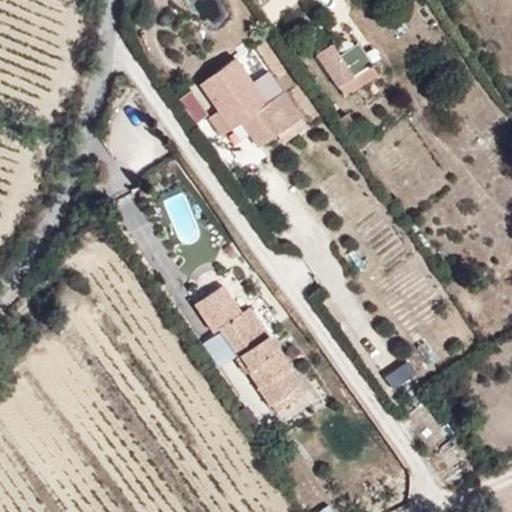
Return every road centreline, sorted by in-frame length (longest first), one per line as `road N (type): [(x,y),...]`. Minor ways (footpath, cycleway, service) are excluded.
road 1 (track): [(109,36),(421,465),(440,506)]
road 2 (unclassified): [(0,303),(14,289),(84,140),(110,0)]
